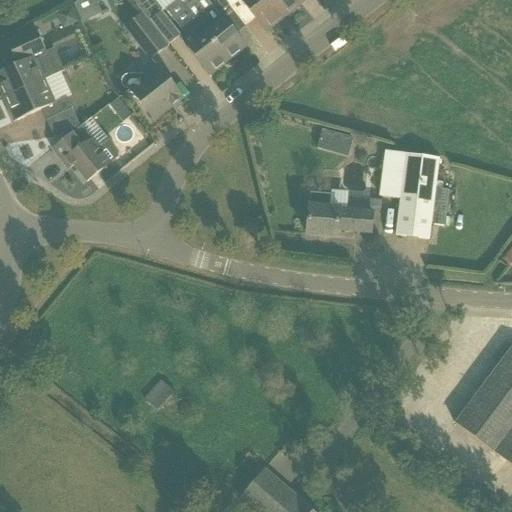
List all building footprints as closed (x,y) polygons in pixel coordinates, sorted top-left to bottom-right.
[(94,0),(85,0),(73,5),(82,24),(101,15),(94,0)] [(228,63),(177,0),(165,10),(186,37),(181,40),(187,49),(186,49),(209,78),(228,63)] [(177,0),(228,63),(246,48),(220,14),(229,7),(223,0),(187,0),(182,4),(178,0),(177,0)] [(229,0),(239,0),(265,33),(284,18),(269,0),(223,0),(229,7),(226,3),(229,0)] [(269,0),(284,18),(303,3),(300,0),(269,0)] [(180,36),(154,3),(142,13),(168,46),(180,36)] [(56,14),(64,30),(79,22),(71,6),(56,14)] [(150,60),(166,48),(140,15),(124,27),(150,60)] [(15,66),(0,72),(0,91),(4,99),(44,81),(38,69),(51,63),(41,41),(35,30),(5,43),(15,66)] [(182,99),(157,68),(155,66),(143,75),(130,75),(124,78),(122,81),(123,85),(124,88),(128,90),(154,121),(182,99)] [(4,99),(14,123),(41,111),(46,122),(72,110),(67,99),(55,104),(44,81),(4,99)] [(110,107),(116,115),(125,108),(118,100),(110,107)] [(87,183),(108,167),(118,159),(118,153),(109,140),(98,149),(81,127),(52,150),(62,163),(64,162),(70,170),(74,167),(87,183)] [(317,149),(327,152),(329,147),(349,153),(353,139),(322,131),(317,149)] [(428,241),(430,226),(445,227),(449,191),(436,190),(440,160),(385,153),(380,197),(401,199),(396,236),(428,241)] [(338,231),(371,234),(373,211),(329,206),(330,197),(311,195),(310,207),(309,207),(306,235),(337,238),(338,231)] [(382,201),(369,200),(368,208),(381,210),(382,201)] [(243,230),(253,231),(257,231),(258,221),(243,220),(243,230)] [(511,268),(511,248),(502,261),(511,268)] [(511,348),(455,425),(511,467),(511,348)] [(174,393),(161,382),(145,399),(158,411),(174,393)] [(264,471),(239,500),(253,511),(310,511),(300,502),(264,471)]
